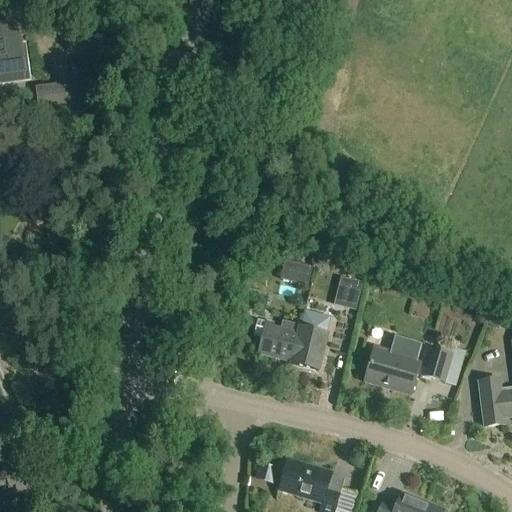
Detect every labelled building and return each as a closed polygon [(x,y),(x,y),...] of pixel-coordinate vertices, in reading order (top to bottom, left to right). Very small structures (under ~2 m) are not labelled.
[(0,88),(30,84),(25,49),(22,49),(19,24),(0,26),(0,88)] [(89,112),(86,89),(37,95),(40,117),(89,112)] [(289,261),(284,279),(310,286),(315,268),(289,261)] [(333,307),(355,312),(362,286),(340,280),(333,307)] [(493,310),(485,326),(496,331),(503,315),(493,310)] [(307,312),(305,327),(330,331),(333,317),(307,312)] [(290,367),(291,367),(300,331),(300,328),(282,324),(280,333),(272,331),(273,327),(257,323),(253,338),(262,340),(258,356),(291,364),(290,367)] [(300,331),(291,367),(317,373),(326,337),(300,331)] [(395,340),(389,357),(387,362),(371,357),(363,385),(410,398),(416,377),(443,385),(451,358),(428,351),(423,367),(416,365),(421,347),(395,340)] [(511,394),(504,396),(500,392),(498,383),(479,385),(484,429),(504,427),(503,421),(511,419),(511,394)] [(334,511),(344,482),(331,478),(331,476),(287,462),(278,493),(321,506),(318,511),(334,511)] [(439,511),(401,496),(395,510),(382,505),(378,511),(439,511)]
